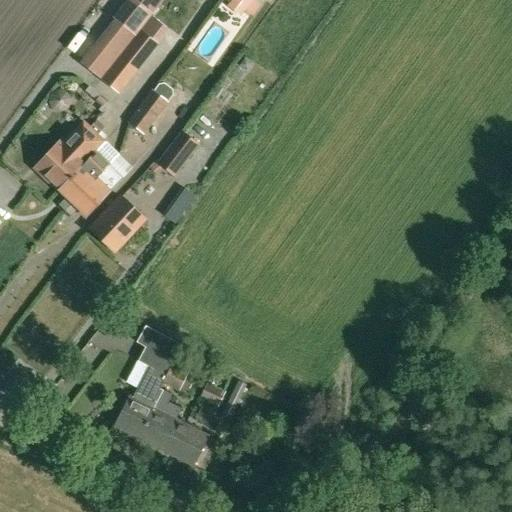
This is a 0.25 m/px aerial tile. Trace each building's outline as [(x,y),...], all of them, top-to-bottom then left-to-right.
[(255,16),(262,3),(257,0),(234,0),(229,9),(243,17),(246,11),(255,16)] [(134,33),(117,20),(83,64),(100,77),(134,33)] [(118,92),(137,67),(121,56),(103,80),(118,92)] [(151,89),(126,122),(142,134),(167,101),(172,95),(172,89),(164,84),(158,84),(153,91),(151,89)] [(104,142),(80,121),(36,169),(57,190),(82,165),(95,152),(103,143),(104,142)] [(158,161),(156,164),(161,167),(174,177),(185,164),(199,145),(181,132),(167,150),(158,161)] [(95,152),(82,165),(57,190),(63,196),(57,204),(63,210),(95,177),(107,164),(109,165),(119,154),(105,141),(104,142),(103,143),(95,152)] [(95,177),(63,210),(69,216),(76,209),(85,217),(109,190),(121,177),(109,165),(107,164),(95,177)] [(164,216),(174,224),(194,196),(184,189),(164,216)] [(114,252),(145,219),(120,196),(90,229),(114,252)] [(138,359),(148,365),(132,397),(128,395),(112,426),(140,440),(164,390),(159,388),(161,383),(166,386),(168,382),(165,381),(181,347),(182,345),(145,326),(136,343),(145,347),(138,359)] [(215,364),(181,347),(165,381),(168,382),(166,386),(177,392),(192,361),(212,370),(215,364)] [(245,384),(237,380),(221,413),(230,418),(245,384)] [(224,391),(206,382),(198,398),(217,407),(224,391)] [(164,390),(140,440),(191,467),(207,436),(176,420),(177,420),(175,419),(180,408),(168,402),(171,394),(164,390)]
